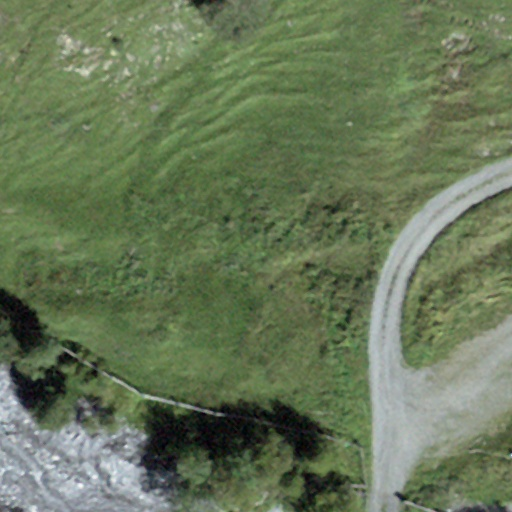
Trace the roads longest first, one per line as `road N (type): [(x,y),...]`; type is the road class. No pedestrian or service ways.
road 1 (track): [(381,454),(390,270),(450,192),(511,165)]
road 2 (track): [(511,361),(381,454)]
